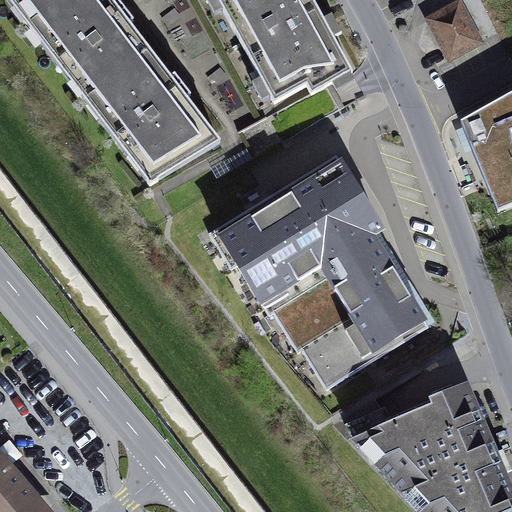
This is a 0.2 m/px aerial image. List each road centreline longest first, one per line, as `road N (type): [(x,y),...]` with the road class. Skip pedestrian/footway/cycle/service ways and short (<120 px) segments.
road 1 (residential): [(511,379),(383,39),(360,0)]
road 2 (secondary): [(166,467),(0,274)]
